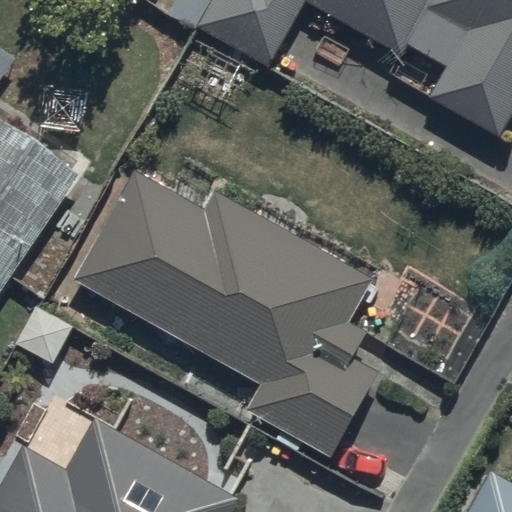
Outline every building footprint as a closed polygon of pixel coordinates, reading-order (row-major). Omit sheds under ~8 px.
[(409,42),(431,0),(211,0),(198,22),(269,66),(309,2),(399,58),(407,44),(409,42)] [(511,0),(431,0),(409,42),(447,66),(429,96),(500,140),(511,121),(511,0)] [(0,90),(21,61),(0,46),(0,90)] [(0,294),(78,177),(0,124),(0,294)] [(177,155),(160,187),(135,173),(77,280),(263,382),(247,412),(332,459),(378,374),(351,360),(366,332),(350,323),(374,279),(233,201),(239,189),(177,155)] [(0,511),(236,511),(242,501),(96,423),(72,468),(23,441),(0,483),(0,511)] [(511,511),(511,487),(488,474),(467,511),(511,511)]
